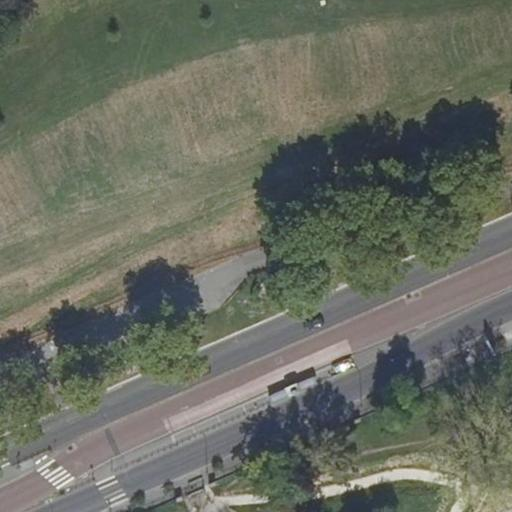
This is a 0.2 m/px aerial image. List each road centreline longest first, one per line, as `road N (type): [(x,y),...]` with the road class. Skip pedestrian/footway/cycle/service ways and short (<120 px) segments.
road 1 (primary): [(511,229),(0,451)]
road 2 (primary): [(58,511),(511,310)]
